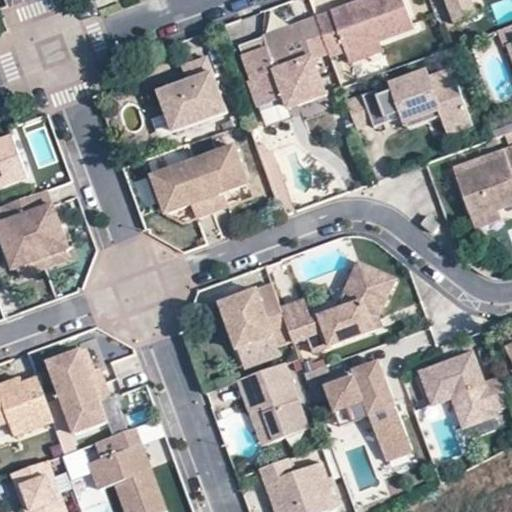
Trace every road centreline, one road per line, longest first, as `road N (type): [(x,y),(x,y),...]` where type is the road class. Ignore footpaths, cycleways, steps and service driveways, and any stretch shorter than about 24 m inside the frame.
road 1 (residential): [(139,290),(332,218),(363,217),(386,226),(473,300),(511,297)]
road 2 (residential): [(52,52),(139,290)]
road 3 (residential): [(139,290),(221,511)]
road 4 (residential): [(52,52),(198,0)]
road 5 (residential): [(0,342),(139,290)]
